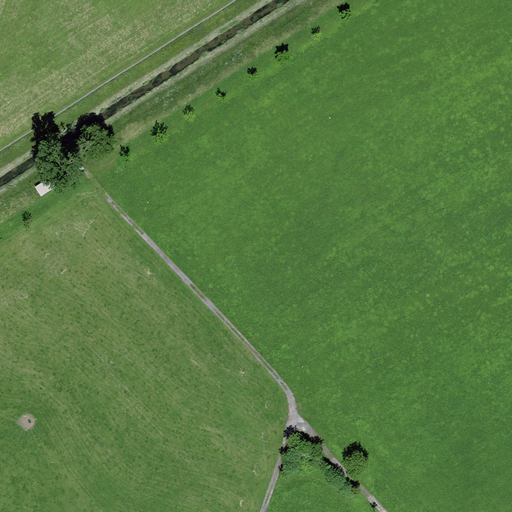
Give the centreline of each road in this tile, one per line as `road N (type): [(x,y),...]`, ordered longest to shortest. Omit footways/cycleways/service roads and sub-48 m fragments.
road 1 (track): [(94,182),(288,392),(294,418),(263,511)]
road 2 (track): [(384,511),(294,418)]
